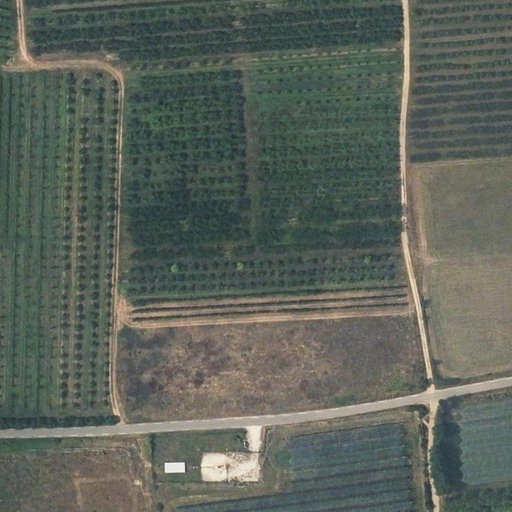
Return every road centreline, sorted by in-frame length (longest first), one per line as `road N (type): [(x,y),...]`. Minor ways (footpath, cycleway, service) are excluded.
road 1 (unclassified): [(511,382),(275,419),(0,431)]
road 2 (track): [(436,511),(433,394),(405,237),(402,0)]
